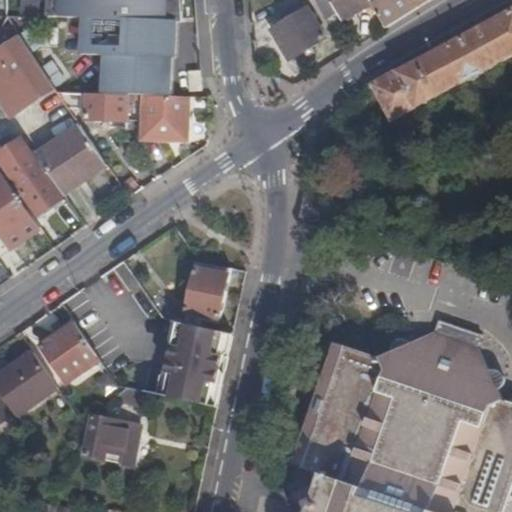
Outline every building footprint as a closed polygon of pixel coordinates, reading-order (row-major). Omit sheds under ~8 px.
[(22,0),(22,10),(60,13),(61,0),(22,0)] [(182,0),(61,0),(60,13),(60,20),(84,22),(83,54),(107,55),(105,91),(180,94),(184,19),(182,0)] [(336,7),(332,0),(318,0),(325,13),(336,7)] [(369,0),(332,0),(336,7),(342,19),(368,4),(371,3),(369,0)] [(369,0),(371,3),(372,4),(386,28),(432,0),(369,0)] [(289,12),(293,19),(273,31),(290,60),(325,38),(308,9),(298,16),(294,9),(289,12)] [(511,12),(375,87),(394,122),(511,58),(511,12)] [(20,38),(0,51),(0,62),(29,106),(55,88),(20,38)] [(0,100),(12,118),(29,106),(0,62),(0,100)] [(134,97),(89,95),(88,120),(111,121),(111,128),(126,130),(126,122),(127,122),(128,102),(134,102),(134,97)] [(188,133),(189,98),(186,98),(156,97),(145,97),(143,141),(162,141),(162,143),(188,143),(188,139),(184,139),(183,133),(188,133)] [(81,128),(38,157),(60,190),(104,162),(81,128)] [(21,139),(0,153),(0,160),(35,214),(60,197),(21,139)] [(104,162),(60,190),(64,196),(108,167),(104,162)] [(301,225),(327,231),(334,200),(307,194),(301,225)] [(60,197),(35,214),(40,220),(64,204),(60,197)] [(234,270),(200,263),(188,318),(204,321),(205,317),(223,320),(234,270)] [(41,343),(44,348),(77,325),(74,320),(41,343)] [(313,511),(507,511),(510,504),(511,503),(511,402),(510,402),(504,388),(505,387),(507,386),(509,384),(510,381),(510,378),(509,375),(507,373),(505,371),(503,370),(500,370),(498,370),(496,372),(483,347),(485,342),(488,334),(445,320),(441,331),(418,342),(417,343),(416,342),(414,340),(413,339),(410,338),(406,337),(403,339),(401,340),(399,343),(398,346),(398,349),(399,351),(388,356),(386,358),(378,355),(374,354),(369,343),(363,328),(352,334),(326,347),(323,348),(333,370),(318,410),(300,459),(305,461),(306,463),(320,494),(312,498),(316,507),(314,510),(313,511)] [(162,397),(220,409),(225,385),(214,383),(216,370),(227,373),(235,336),(177,324),(169,361),(174,362),(188,365),(186,378),(171,375),(167,374),(162,397)] [(89,377),(105,365),(77,325),(44,348),(66,379),(82,368),(89,377)] [(0,379),(0,389),(19,419),(61,390),(37,355),(0,379)] [(174,362),(171,375),(186,378),(188,365),(174,362)] [(214,383),(225,385),(227,373),(216,370),(214,383)] [(0,396),(0,426),(14,417),(0,396)] [(88,458),(125,465),(132,426),(96,418),(88,458)]
